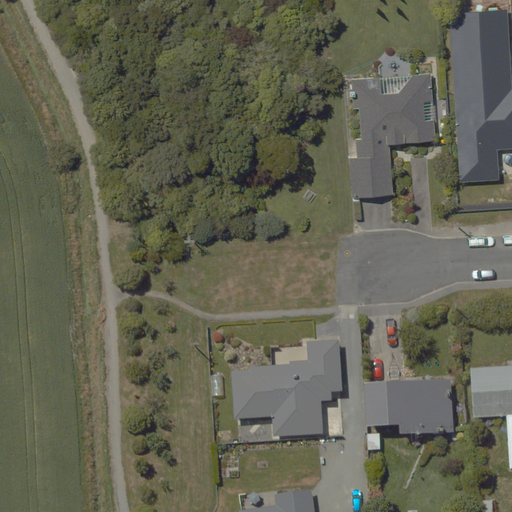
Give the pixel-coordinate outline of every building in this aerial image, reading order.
[(504,10),(450,12),(455,176),(498,175),(497,144),(511,143),(511,86),(506,86),(504,10)] [(435,72),(346,75),(350,196),(389,195),(387,139),(437,137),(435,72)] [(343,396),(340,343),(310,345),(311,361),(231,367),(234,417),(271,414),(273,437),(323,433),(320,398),(343,396)] [(511,364),(470,368),(474,415),(511,412),(511,364)] [(448,378),(365,383),(367,427),(450,422),(448,378)] [(476,497),(476,511),(493,511),(493,496),(476,497)] [(314,511),(312,498),(241,508),(241,511),(314,511)]
